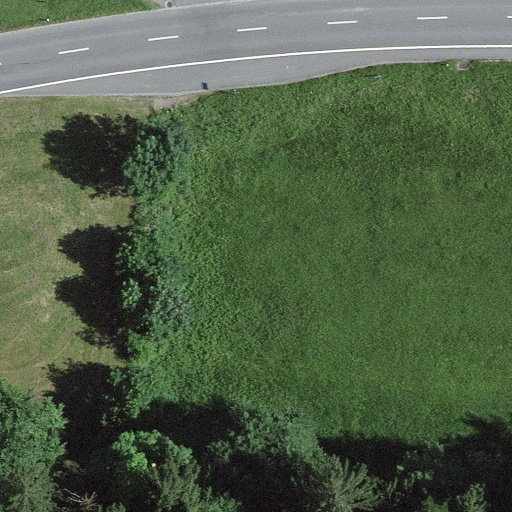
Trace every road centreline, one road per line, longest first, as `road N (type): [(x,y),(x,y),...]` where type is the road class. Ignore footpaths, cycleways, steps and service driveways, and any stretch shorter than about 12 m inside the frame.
road 1 (tertiary): [(228,34),(511,18)]
road 2 (tertiary): [(0,66),(85,48),(228,34)]
